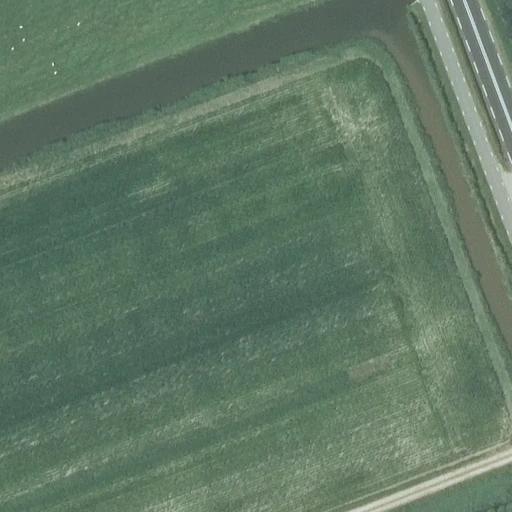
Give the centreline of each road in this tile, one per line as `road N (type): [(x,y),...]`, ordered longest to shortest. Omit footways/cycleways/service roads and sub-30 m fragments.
road 1 (unclassified): [(428,0),(511,221)]
road 2 (primary): [(511,120),(466,0)]
